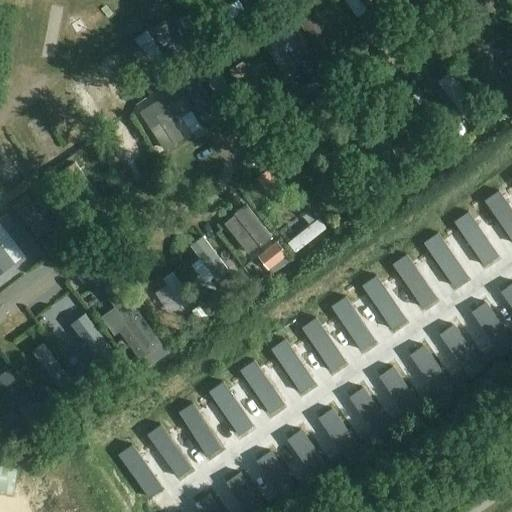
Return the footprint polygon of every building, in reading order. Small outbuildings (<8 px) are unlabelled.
[(336,0),(352,16),(369,0),(336,0)] [(309,9),(293,17),(307,48),(323,41),(309,9)] [(275,76),(302,65),(287,31),(261,42),(275,76)] [(224,68),(229,89),(247,85),(242,64),(224,68)] [(110,102),(122,94),(108,74),(97,81),(110,102)] [(194,82),(182,87),(192,114),(205,109),(194,82)] [(165,151),(183,139),(170,119),(178,114),(166,96),(140,114),(165,151)] [(33,115),(19,123),(38,154),(52,146),(33,115)] [(53,136),(65,130),(58,118),(47,124),(53,136)] [(3,135),(0,137),(0,157),(12,175),(24,168),(3,135)] [(375,140),(351,161),(376,189),(400,168),(375,140)] [(0,182),(10,176),(1,160),(0,160),(0,182)] [(324,212),(337,203),(319,176),(306,184),(324,212)] [(50,228),(25,195),(11,205),(37,238),(50,228)] [(62,322),(84,349),(96,339),(74,312),(62,322)] [(38,339),(27,347),(54,385),(65,377),(38,339)] [(0,350),(0,378),(13,399),(26,392),(1,350),(0,350)]
